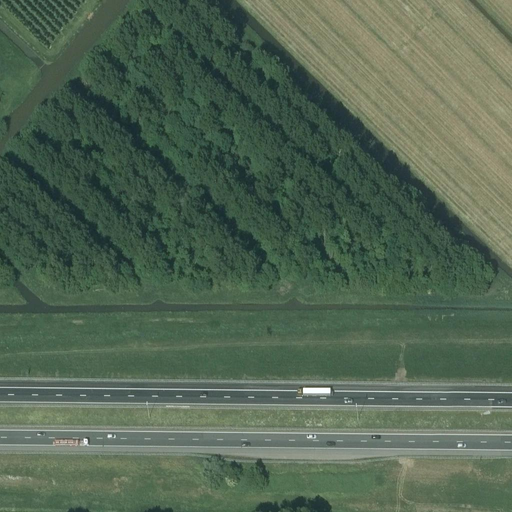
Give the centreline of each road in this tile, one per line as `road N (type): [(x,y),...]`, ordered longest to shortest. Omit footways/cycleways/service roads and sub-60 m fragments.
road 1 (motorway): [(0,437),(511,443)]
road 2 (motorway): [(511,400),(0,394)]
